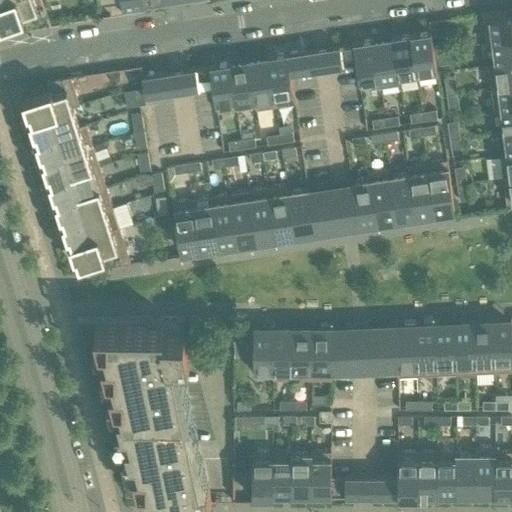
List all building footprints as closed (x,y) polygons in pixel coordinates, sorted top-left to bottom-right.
[(42,0),(0,0),(0,23),(1,25),(23,17),(27,28),(51,24),(42,0)] [(481,12),(485,42),(511,38),(511,14),(508,15),(507,8),(481,12)] [(431,30),(411,33),(418,78),(438,75),(436,65),(434,55),(433,45),(431,30)] [(411,33),(392,36),(399,81),(418,78),(411,33)] [(374,39),(373,39),(380,84),(381,84),(380,82),(398,79),(398,81),(399,81),(392,36),(391,36),(392,41),(375,44),(374,39)] [(488,63),(488,64),(511,61),(511,38),(485,42),(485,43),(493,42),(495,63),(488,63)] [(380,84),(373,39),(353,42),(360,87),(380,84)] [(433,45),(434,55),(451,52),(449,42),(433,45)] [(339,44),(287,52),(290,73),(342,65),(339,44)] [(287,52),(267,55),(275,106),(276,105),(274,93),(293,90),(290,73),(287,52)] [(451,52),(434,55),(436,65),(453,62),(451,52)] [(267,60),(249,63),(256,109),(275,106),(267,55),(266,55),(267,60)] [(236,106),(229,61),(209,64),(216,109),(236,106)] [(230,61),(229,61),(236,106),(237,106),(237,104),(254,102),(255,109),(256,109),(249,63),(231,66),(230,61)] [(511,61),(488,64),(491,87),(511,84),(511,61)] [(142,75),(144,88),(145,96),(199,87),(196,66),(142,75)] [(444,76),(447,93),(456,91),(454,75),(444,76)] [(30,118),(30,119),(79,103),(71,76),(47,79),(50,89),(24,98),(28,112),(30,111),(32,117),(30,118)] [(511,84),(491,87),(494,110),(511,107),(511,84)] [(144,88),(134,89),(137,105),(146,104),(145,96),(144,88)] [(137,105),(134,89),(124,91),(127,107),(137,105)] [(456,91),(447,93),(449,109),(459,108),(456,91)] [(37,139),(37,140),(86,124),(86,123),(79,125),(73,106),(80,104),(79,103),(30,119),(35,132),(37,131),(39,138),(37,139)] [(501,110),(504,131),(511,130),(511,107),(494,110),(501,110)] [(436,109),(423,111),(424,119),(437,117),(436,109)] [(424,119),(423,111),(410,113),(411,121),(424,119)] [(131,113),(134,130),(144,129),(142,115),(137,112),(131,113)] [(398,115),(385,117),(386,125),(399,123),(398,115)] [(386,125),(385,117),(372,119),(373,127),(386,125)] [(447,122),(450,138),(460,137),(457,120),(447,122)] [(43,159),(44,160),(93,144),(86,124),(37,140),(41,153),(44,152),(46,158),(43,159)] [(435,124),(422,126),(423,134),(436,132),(435,124)] [(423,134),(422,126),(409,128),(410,136),(423,134)] [(144,129),(134,130),(137,148),(147,146),(144,129)] [(397,130),(384,132),(385,140),(398,138),(397,130)] [(500,154),(500,155),(511,153),(511,130),(504,131),(507,153),(500,154)] [(292,131),(279,133),(281,142),(294,140),(292,131)] [(385,140),(384,132),(371,134),(372,142),(385,140)] [(281,142),(279,133),(266,135),(268,143),(281,142)] [(352,137),(353,145),(366,143),(365,135),(352,137)] [(254,137),(241,139),(243,147),(256,145),(254,137)] [(460,137),(450,138),(453,155),(463,153),(460,137)] [(243,147),(241,139),(228,141),(230,149),(243,147)] [(50,180),(50,181),(99,165),(93,144),(44,160),(48,173),(50,172),(52,179),(50,180)] [(294,146),(282,148),(283,156),(296,154),(294,146)] [(276,149),(263,151),(264,159),(277,157),(276,149)] [(147,151),(138,153),(141,170),(150,169),(147,151)] [(264,159),(263,151),(250,153),(251,161),(264,159)] [(511,153),(500,155),(503,177),(511,176),(511,153)] [(238,155),(225,157),(226,165),(239,163),(238,155)] [(226,165),(225,157),(212,158),(213,167),(226,165)] [(447,158),(427,162),(434,208),(454,205),(447,158)] [(200,160),(187,162),(188,171),(201,169),(200,160)] [(188,171),(187,162),(174,164),(175,173),(188,171)] [(427,162),(408,164),(415,211),(434,208),(427,162)] [(390,167),(389,167),(396,214),(415,211),(408,164),(407,165),(408,172),(391,174),(390,167)] [(57,200),(57,201),(106,185),(99,165),(50,181),(55,193),(57,193),(59,199),(57,200)] [(454,167),(457,183),(467,182),(464,165),(454,167)] [(389,167),(370,170),(377,217),(396,214),(389,167)] [(377,217),(370,170),(369,170),(371,178),(352,181),(358,220),(377,217)] [(161,171),(152,173),(154,190),(164,189),(161,171)] [(511,176),(503,177),(507,206),(511,205),(511,176)] [(352,181),(308,187),(314,227),(358,220),(352,181)] [(467,182),(457,183),(460,200),(470,198),(467,182)] [(287,183),(268,186),(275,233),(294,230),(287,183)] [(288,183),(287,183),(294,230),(314,227),(308,187),(289,190),(288,183)] [(63,221),(64,222),(113,206),(106,185),(57,201),(61,214),(63,213),(66,220),(63,221)] [(268,186),(249,189),(256,236),(275,233),(268,186)] [(231,192),(230,192),(237,239),(256,236),(249,189),(248,189),(249,196),(232,199),(231,192)] [(230,192),(211,195),(218,242),(237,239),(230,192)] [(193,198),(192,198),(199,244),(218,242),(211,195),(210,195),(211,202),(194,205),(193,198)] [(155,197),(158,215),(168,213),(165,196),(155,197)] [(199,244),(192,198),(172,201),(175,216),(176,226),(180,248),(181,247),(182,254),(192,253),(191,246),(199,244)] [(121,222),(133,219),(127,200),(116,204),(121,222)] [(113,206),(64,222),(68,235),(70,234),(72,241),(70,241),(70,242),(119,226),(113,207),(113,206)] [(176,226),(175,216),(159,219),(160,229),(176,226)] [(119,226),(70,242),(74,255),(77,254),(79,263),(103,255),(107,266),(131,262),(119,226)] [(184,326),(182,318),(182,316),(157,316),(157,318),(158,318),(158,326),(150,325),(95,325),(142,500),(211,500),(208,483),(201,484),(200,482),(174,356),(190,356),(184,326)] [(424,327),(415,327),(418,375),(437,374),(434,326),(434,319),(424,320),(424,327)] [(418,375),(415,327),(415,320),(405,321),(405,328),(395,328),(397,376),(418,375)] [(511,323),(492,324),(494,371),(511,370),(511,324),(511,323)] [(274,378),(274,331),(274,324),(263,324),(263,331),(254,331),(254,371),(273,371),(273,378),(274,378)] [(312,331),(312,379),(332,379),(332,331),(331,331),(331,324),(321,324),(321,331),(312,331)] [(492,324),(473,325),(475,372),(494,371),(492,324)] [(473,325),(454,326),(456,373),(475,372),(473,325)] [(454,326),(434,326),(437,374),(456,373),(454,326)] [(395,328),(332,331),(332,379),(397,376),(395,328)] [(274,378),(293,379),(293,331),(274,331),(274,378)] [(293,379),(312,379),(312,331),(293,331),(293,379)] [(252,356),(252,341),(237,341),(237,356),(252,356)] [(312,394),(312,403),(325,403),(325,394),(312,394)] [(237,400),(237,408),(250,408),(250,400),(237,400)] [(293,408),(293,400),(280,400),(280,408),(293,408)] [(306,400),(293,400),(293,408),(306,408),(306,400)] [(406,408),(419,408),(419,400),(406,400),(406,408)] [(419,400),(419,408),(432,408),(432,400),(419,400)] [(457,408),(457,400),(444,400),(444,409),(457,408)] [(470,400),(457,400),(457,408),(470,408),(470,400)] [(496,409),(496,400),(482,400),(482,409),(496,409)] [(509,400),(496,400),(496,409),(509,409),(509,400)] [(331,409),(319,409),(319,421),(331,421),(331,409)] [(265,423),(265,415),(252,415),(252,423),(265,423)] [(278,415),(265,415),(265,423),(278,423),(278,415)] [(283,423),(296,423),(296,415),(283,415),(283,423)] [(301,423),(314,423),(314,415),(301,415),(301,423)] [(399,423),(412,423),(412,415),(399,415),(399,423)] [(424,423),(437,423),(437,415),(424,415),(424,423)] [(437,415),(437,423),(450,423),(450,415),(437,415)] [(462,423),(475,423),(475,415),(462,415),(462,423)] [(475,415),(475,423),(489,423),(489,415),(475,415)] [(501,423),(511,423),(511,416),(510,415),(501,415),(501,423)] [(457,490),(475,490),(475,445),(475,452),(457,452),(457,450),(456,450),(456,496),(457,496),(457,490)] [(494,496),(495,496),(495,445),(475,445),(475,490),(494,490),(494,496)] [(495,445),(495,496),(511,495),(511,450),(496,450),(496,445),(495,445)] [(252,495),(273,495),(273,450),(252,450),(252,495)] [(273,495),(292,495),(292,450),(273,450),(273,495)] [(310,495),(311,495),(311,450),(310,450),(310,452),(293,452),(293,450),(292,450),(292,495),(293,490),(310,490),(310,495)] [(311,450),(311,495),(331,496),(331,450),(311,450)] [(398,496),(418,496),(418,450),(398,450),(398,474),(398,496)] [(418,496),(437,496),(437,450),(418,450),(418,496)] [(437,496),(456,496),(456,450),(437,450),(437,496)] [(345,496),(398,496),(398,474),(345,474),(345,496)]
